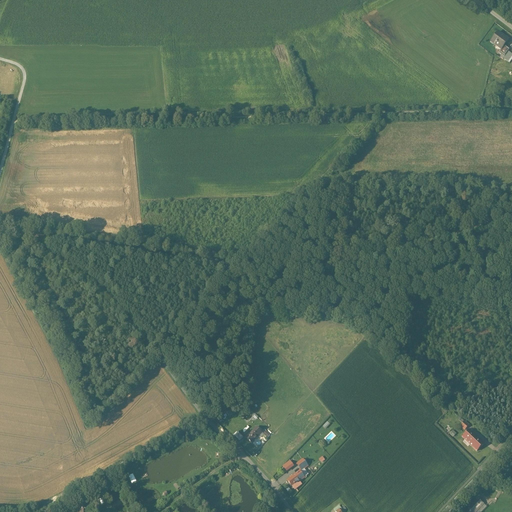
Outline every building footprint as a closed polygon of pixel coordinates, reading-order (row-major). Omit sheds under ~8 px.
[(508,40),(498,32),(490,42),(501,50),(504,46),(508,40)] [(509,50),(504,46),(501,50),(498,53),(504,57),(503,59),(507,62),(511,55),(508,52),(509,50)] [(297,96),(284,97),(285,107),(297,106),(297,96)] [(468,426),(464,422),(460,426),(465,430),(468,426)] [(256,427),(246,438),(251,443),(262,433),(256,427)] [(237,431),(233,435),(239,441),(243,437),(237,431)] [(472,434),(470,436),(467,433),(462,438),(463,438),(470,445),(477,438),(472,434)] [(470,445),(469,445),(476,452),(484,444),(477,438),(470,445)] [(302,460),(297,465),(302,471),(307,467),(302,460)] [(289,461),(281,467),(285,472),(293,467),(289,461)] [(299,472),(288,481),(292,487),(304,478),(299,472)] [(477,498),(463,511),(476,511),(484,504),(477,498)]
